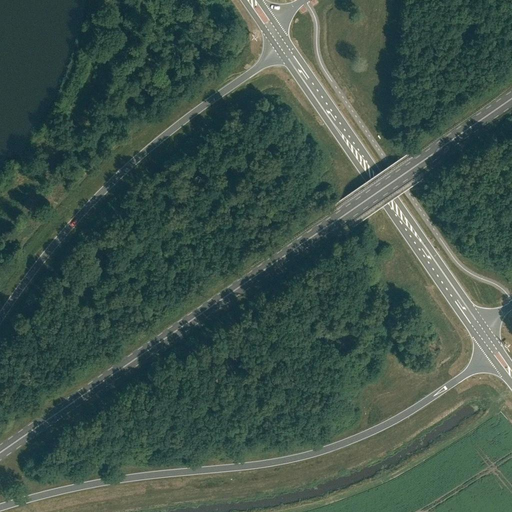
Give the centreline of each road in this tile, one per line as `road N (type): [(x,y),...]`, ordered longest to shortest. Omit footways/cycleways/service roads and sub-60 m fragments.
road 1 (primary): [(0,454),(511,99)]
road 2 (primary): [(0,509),(328,448),(437,396),(498,353)]
road 3 (primary): [(288,48),(117,177),(0,317)]
road 4 (primary): [(481,327),(288,48)]
